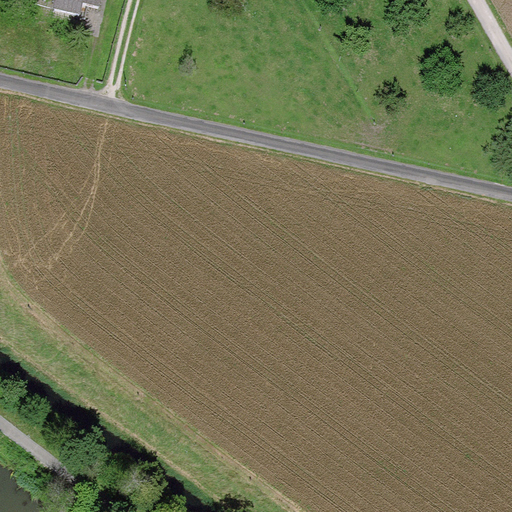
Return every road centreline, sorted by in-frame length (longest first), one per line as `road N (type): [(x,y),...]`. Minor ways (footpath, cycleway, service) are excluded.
road 1 (unclassified): [(511,195),(0,79)]
road 2 (unclassified): [(117,511),(0,422)]
